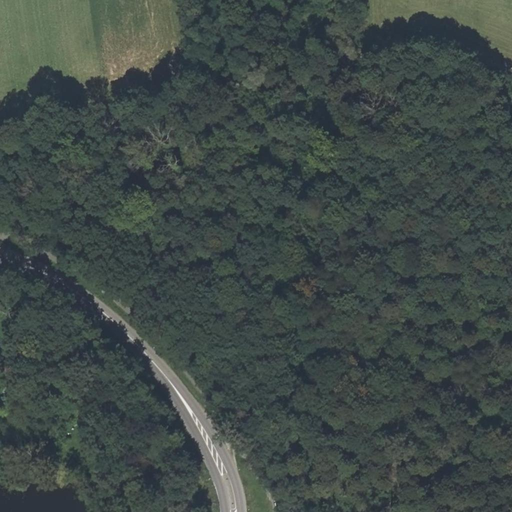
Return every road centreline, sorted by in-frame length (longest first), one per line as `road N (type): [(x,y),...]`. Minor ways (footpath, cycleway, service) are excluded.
road 1 (track): [(0,135),(321,73),(421,40),(511,67)]
road 2 (tertiary): [(0,255),(84,297),(167,379),(216,455),(233,511)]
